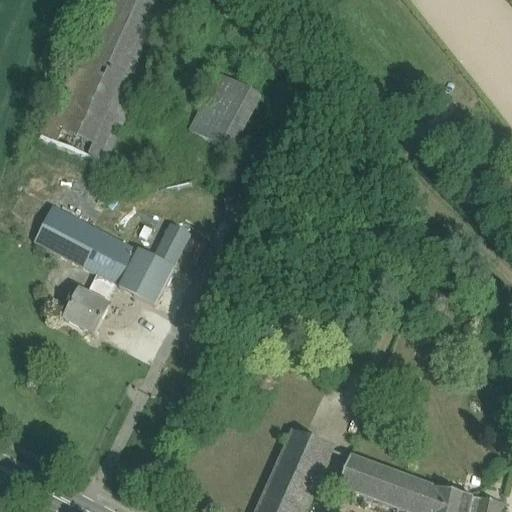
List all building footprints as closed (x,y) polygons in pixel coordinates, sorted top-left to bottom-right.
[(158,0),(100,0),(29,162),(95,191),(176,8),(158,0)] [(231,155),(260,98),(220,78),(191,135),(231,155)] [(89,298),(80,293),(65,322),(96,338),(110,309),(107,308),(117,288),(120,290),(120,291),(155,309),(175,271),(174,271),(191,238),(171,227),(153,260),(52,209),(34,244),(100,279),(89,298)] [(305,511),(330,454),(288,437),(257,511),(305,511)] [(505,511),(506,508),(482,501),(479,511),(468,511),(472,498),(350,462),(340,497),(391,511),(505,511)]
